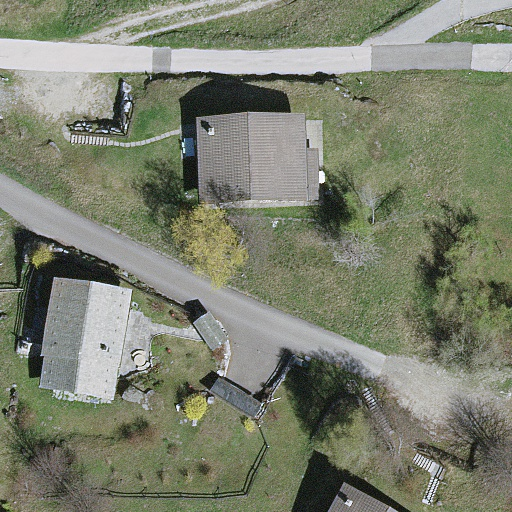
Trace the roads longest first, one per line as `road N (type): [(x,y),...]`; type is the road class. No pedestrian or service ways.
road 1 (residential): [(0,51),(511,72)]
road 2 (residential): [(0,189),(316,365)]
road 3 (track): [(257,0),(93,55)]
road 4 (track): [(506,0),(383,67)]
